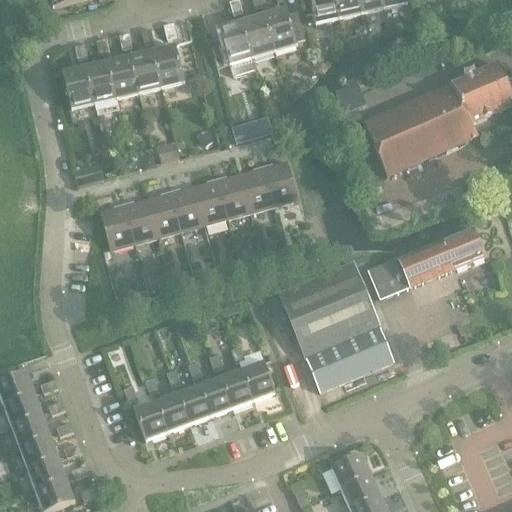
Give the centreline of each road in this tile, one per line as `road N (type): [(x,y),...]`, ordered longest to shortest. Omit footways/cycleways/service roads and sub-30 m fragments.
road 1 (residential): [(138,488),(111,479),(53,317),(57,178),(32,65),(43,40),(132,18)]
road 2 (residential): [(138,488),(269,466),(383,417)]
road 3 (residential): [(383,417),(511,360)]
